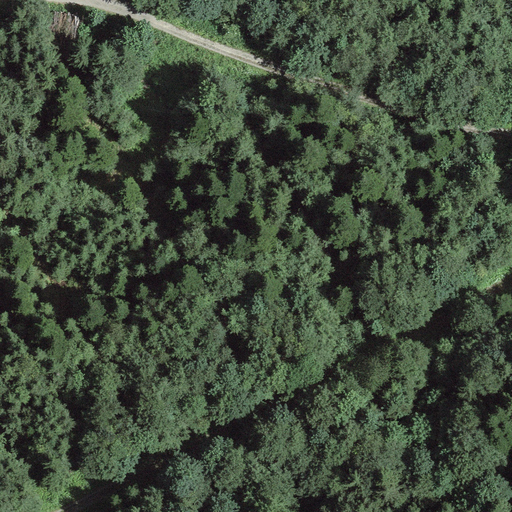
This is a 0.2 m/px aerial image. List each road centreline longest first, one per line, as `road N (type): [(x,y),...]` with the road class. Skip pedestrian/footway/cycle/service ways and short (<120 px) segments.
road 1 (track): [(511,275),(50,511)]
road 2 (track): [(511,125),(97,0)]
